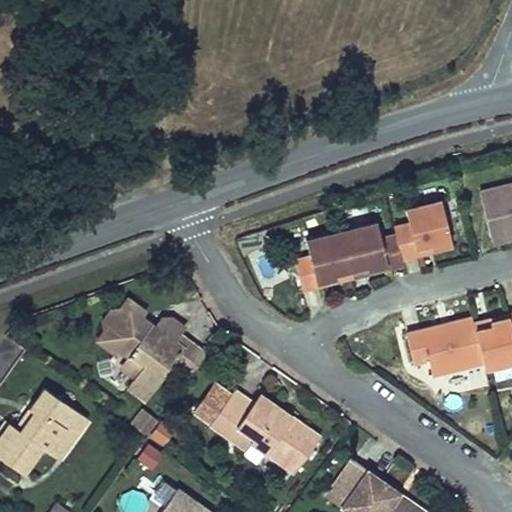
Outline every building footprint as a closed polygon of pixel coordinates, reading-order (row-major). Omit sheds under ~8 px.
[(511,176),(470,188),(483,239),(511,231),(511,176)] [(292,255),(298,282),(396,261),(394,253),(445,241),(434,194),(401,201),(405,219),(387,223),(389,231),(376,234),(373,221),(304,236),(307,252),(292,255)] [(126,382),(146,398),(173,363),(184,350),(172,341),(178,333),(184,326),(169,315),(158,329),(143,318),(148,312),(128,296),(120,306),(109,306),(101,316),(104,327),(95,338),(112,351),(120,341),(130,349),(143,360),(134,372),(126,382)] [(465,312),(400,328),(408,360),(423,356),(427,374),(477,361),(478,365),(511,356),(511,346),(511,342),(511,341),(511,307),(466,319),(465,312)] [(185,372),(201,349),(178,333),(172,341),(184,350),(173,363),(185,372)] [(130,349),(120,362),(134,372),(143,360),(130,349)] [(38,383),(11,421),(5,416),(0,423),(0,456),(22,471),(40,446),(46,451),(62,429),(69,434),(83,414),(38,383)] [(291,467),(317,431),(259,390),(254,396),(238,384),(213,420),(247,445),(251,439),(291,467)] [(149,433),(157,416),(139,409),(132,425),(149,433)] [(157,420),(150,438),(166,445),(173,427),(157,420)] [(53,456),(69,434),(62,429),(46,451),(53,456)] [(135,460),(152,469),(162,452),(145,442),(135,460)] [(415,511),(393,495),(397,488),(367,466),(347,493),(333,482),(328,490),(357,511),(415,511)] [(175,487),(158,511),(209,511),(211,510),(175,487)] [(71,511),(53,500),(44,511),(71,511)]
